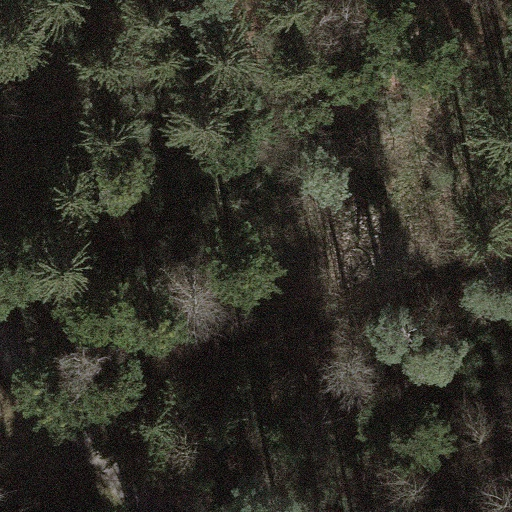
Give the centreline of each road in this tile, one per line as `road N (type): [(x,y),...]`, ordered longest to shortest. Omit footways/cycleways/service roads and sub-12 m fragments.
road 1 (track): [(511,263),(74,426)]
road 2 (track): [(150,511),(0,343)]
